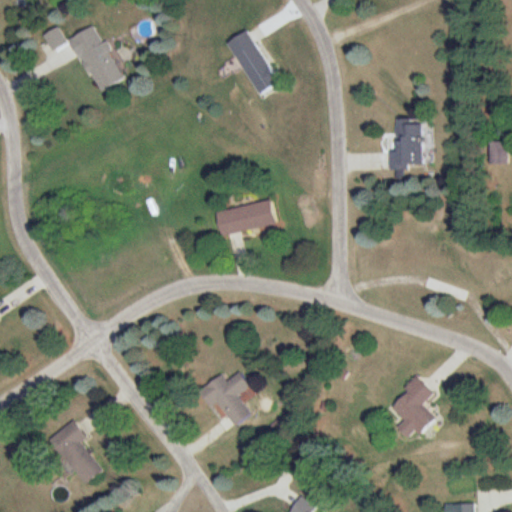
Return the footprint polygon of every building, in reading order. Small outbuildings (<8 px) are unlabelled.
[(72,39),(99,93),(125,80),(98,26),(72,39)] [(259,95),(279,84),(251,31),(230,42),(259,95)] [(436,167),(435,119),(398,120),(399,168),(436,167)] [(510,165),(510,144),(494,144),(494,165),(510,165)] [(224,234),(278,223),(273,199),(219,210),(224,234)] [(224,375),(201,390),(212,406),(220,401),(237,426),(253,415),(240,395),(252,386),(242,372),(228,382),(224,375)] [(413,441),(436,416),(424,406),(436,393),(417,376),(406,389),(408,391),(394,407),(407,419),(399,428),(413,441)] [(87,484),(105,470),(84,442),(90,438),(76,420),(52,438),(87,484)] [(315,511),(319,506),(303,496),(292,511),(315,511)] [(476,511),(476,503),(447,504),(447,511),(476,511)]
